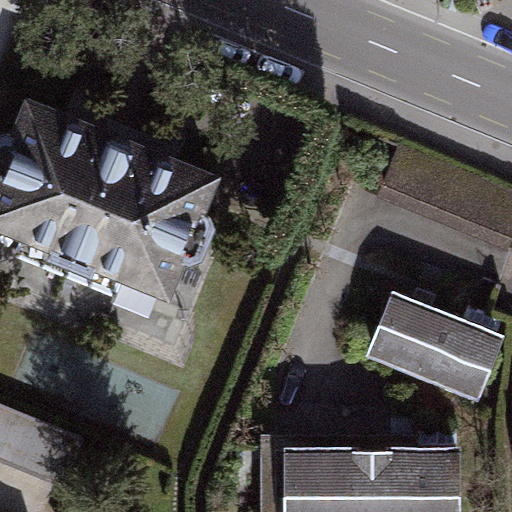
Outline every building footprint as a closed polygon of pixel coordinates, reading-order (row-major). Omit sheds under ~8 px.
[(217,151),(7,66),(0,84),(0,224),(161,289),(217,151)] [(511,232),(511,184),(400,138),(379,189),(508,243),(511,232)] [(499,313),(392,270),(365,337),(472,379),(499,313)] [(0,445),(46,447),(47,424),(14,423),(15,404),(0,403),(0,445)] [(456,511),(457,441),(280,440),(279,511),(456,511)]
